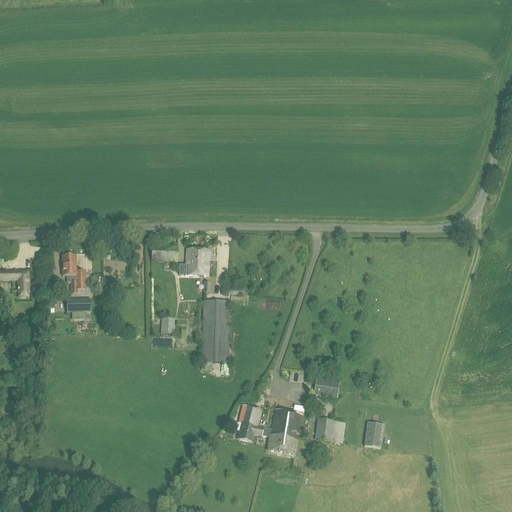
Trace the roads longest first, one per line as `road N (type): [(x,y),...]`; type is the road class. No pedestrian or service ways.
road 1 (unclassified): [(0,236),(458,224),(484,195),(511,102)]
road 2 (track): [(468,216),(478,241),(432,405)]
